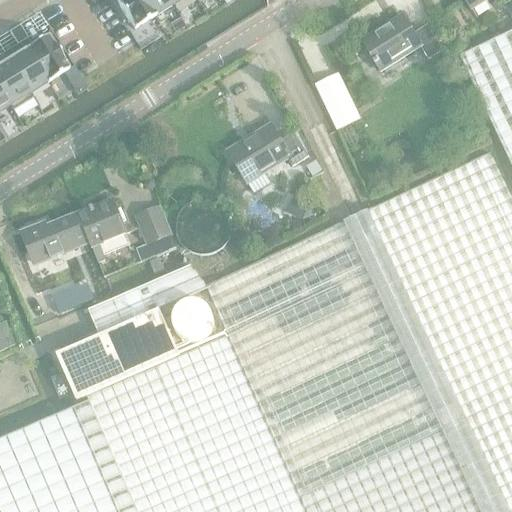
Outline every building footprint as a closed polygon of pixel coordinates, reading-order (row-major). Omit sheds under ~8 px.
[(143,0),(115,0),(120,7),(119,7),(127,21),(128,20),(134,29),(133,29),(134,30),(154,18),(143,0)] [(169,0),(143,0),(154,18),(173,6),(169,0)] [(464,0),(471,11),(489,0),(464,0)] [(443,53),(427,27),(414,36),(402,18),(362,44),(381,74),(420,49),(429,62),(443,53)] [(19,26),(9,33),(13,39),(23,33),(19,26)] [(23,33),(13,39),(17,46),(27,40),(23,33)] [(511,33),(460,59),(511,168),(511,33)] [(47,37),(27,50),(48,84),(63,74),(68,71),(67,70),(62,61),(54,47),(53,48),(48,39),(47,37)] [(27,50),(8,62),(29,96),(30,95),(48,84),(27,50)] [(8,62),(0,66),(0,91),(10,107),(9,108),(12,112),(33,99),(30,95),(29,96),(8,62)] [(359,122),(338,78),(315,88),(336,133),(359,122)] [(0,91),(0,113),(9,108),(10,107),(0,91)] [(308,160),(293,136),(281,144),(271,127),(226,155),(246,188),(286,163),(291,171),(308,160)] [(511,511),(511,202),(490,156),(207,289),(227,337),(179,357),(87,399),(89,403),(127,511),(511,511)] [(216,182),(216,181),(215,172),(210,164),(203,159),(194,156),(183,158),(175,163),(170,170),(167,180),(169,189),(174,198),(182,203),(190,205),(199,204),(208,199),(214,191),(216,182)] [(300,199),(292,216),(303,221),(315,216),(310,203),(300,199)] [(126,238),(113,205),(80,218),(91,244),(90,244),(99,265),(106,261),(101,248),(126,238)] [(160,206),(134,217),(139,230),(146,246),(137,250),(141,263),(175,249),(171,239),(171,238),(173,237),(160,206)] [(235,239),(235,238),(233,229),(229,223),(221,217),(212,215),(204,216),(195,222),(190,230),(188,238),(190,246),(195,254),(203,260),(210,261),(220,260),(227,256),(233,248),(235,239)] [(48,231),(46,225),(23,234),(36,266),(90,244),(91,244),(80,218),(48,231)] [(160,259),(151,263),(156,275),(165,271),(160,259)] [(78,403),(87,399),(179,357),(159,311),(183,301),(207,289),(190,268),(172,276),(91,312),(102,338),(58,357),(78,403)] [(46,302),(78,290),(72,274),(40,287),(46,302)] [(217,324),(216,317),(211,308),(204,303),(196,301),(189,302),(181,307),(175,315),(173,323),(174,332),(178,338),(185,344),(194,346),(203,344),(210,340),(215,333),(217,324)] [(4,323),(0,324),(0,352),(13,347),(4,323)] [(127,511),(89,403),(0,441),(0,511),(127,511)]
